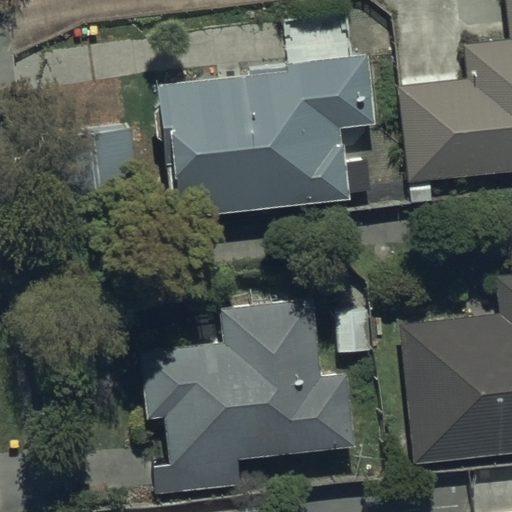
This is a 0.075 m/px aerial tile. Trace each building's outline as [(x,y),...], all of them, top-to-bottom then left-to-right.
[(511,0),(503,0),(506,23),(460,29),(464,62),(391,72),(404,172),(511,158),(511,0)] [(371,35),(154,58),(161,131),(171,130),(178,200),(347,183),(340,113),(379,109),(371,35)] [(133,113),(51,124),(62,205),(144,193),(133,113)] [(493,300),(396,308),(408,445),(511,436),(511,255),(489,258),(493,300)] [(312,274),(218,285),(222,323),(138,332),(145,397),(163,395),(172,474),(239,467),(236,442),(356,428),(347,352),(321,355),(312,274)] [(270,511),(268,489),(110,505),(111,511),(270,511)] [(511,511),(511,493),(463,499),(464,511),(511,511)]
